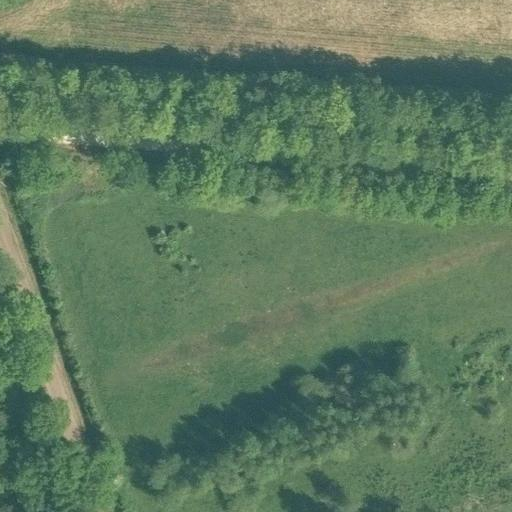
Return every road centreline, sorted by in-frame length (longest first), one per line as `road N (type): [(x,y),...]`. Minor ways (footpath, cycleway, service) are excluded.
road 1 (tertiary): [(0,91),(511,133)]
road 2 (track): [(0,241),(93,511)]
